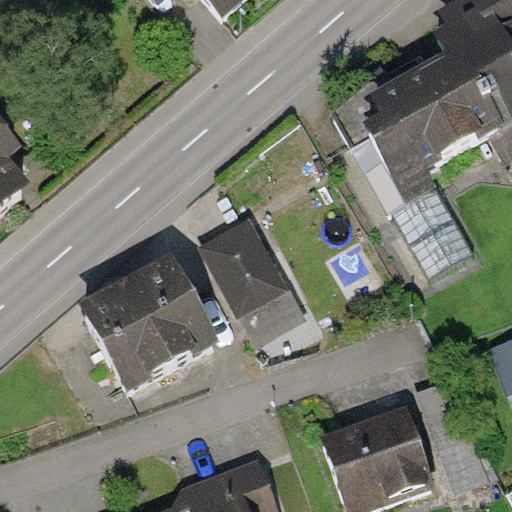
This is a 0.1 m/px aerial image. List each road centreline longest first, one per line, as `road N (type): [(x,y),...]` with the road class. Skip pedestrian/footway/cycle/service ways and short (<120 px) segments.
road 1 (tertiary): [(361,0),(0,311)]
road 2 (residential): [(0,490),(409,344)]
